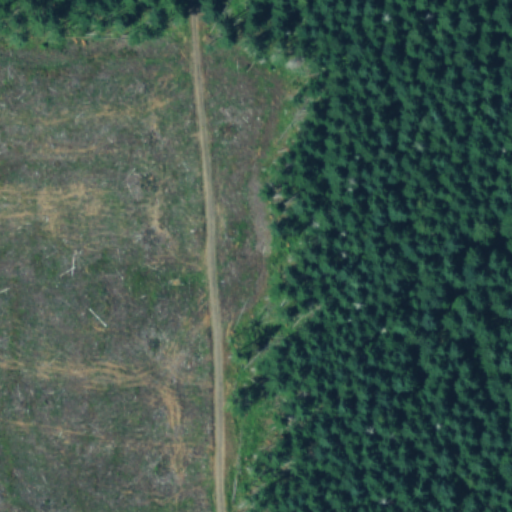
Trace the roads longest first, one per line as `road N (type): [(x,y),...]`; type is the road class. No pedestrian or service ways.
road 1 (residential): [(179,0),(222,286),(224,511)]
road 2 (residential): [(420,511),(367,0)]
